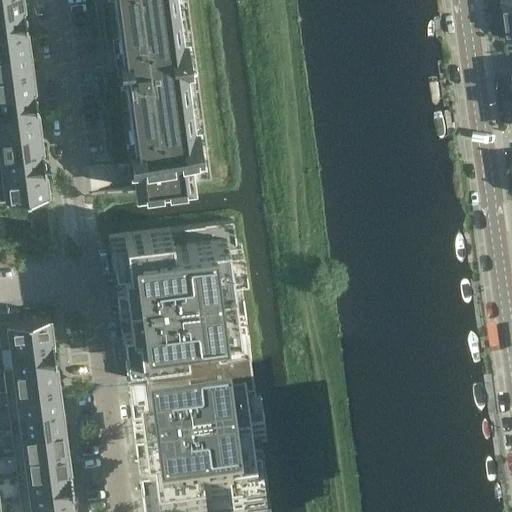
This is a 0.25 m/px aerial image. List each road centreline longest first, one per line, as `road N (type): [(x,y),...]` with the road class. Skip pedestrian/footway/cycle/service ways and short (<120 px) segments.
road 1 (tertiary): [(511,363),(461,0)]
road 2 (residential): [(87,279),(51,0)]
road 3 (residential): [(120,511),(87,279)]
